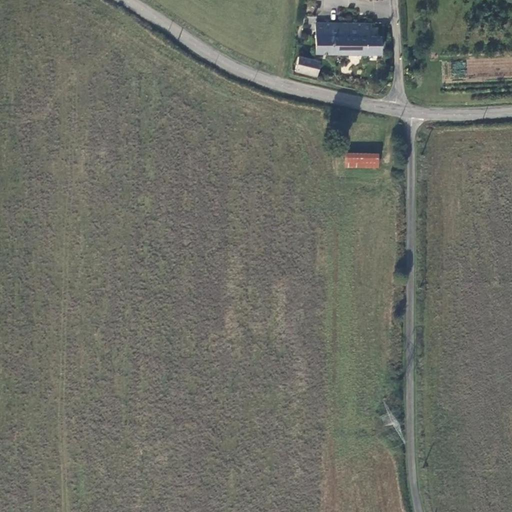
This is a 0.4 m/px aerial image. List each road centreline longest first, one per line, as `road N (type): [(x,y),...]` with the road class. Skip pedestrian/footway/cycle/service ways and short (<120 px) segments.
road 1 (unclassified): [(421,511),(412,447),(409,111)]
road 2 (tertiary): [(409,111),(258,79),(125,0)]
